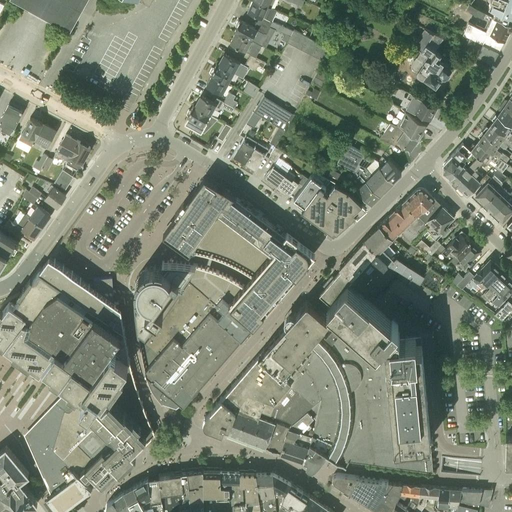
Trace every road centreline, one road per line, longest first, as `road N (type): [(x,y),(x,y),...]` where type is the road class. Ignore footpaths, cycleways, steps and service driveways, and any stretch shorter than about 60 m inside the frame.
road 1 (residential): [(511,478),(494,477),(495,454),(441,440),(429,335),(323,258),(333,247)]
road 2 (residential): [(333,247),(156,135)]
road 3 (residential): [(0,290),(20,277),(123,140)]
road 4 (residential): [(156,135),(227,0)]
road 5 (residential): [(420,166),(511,47)]
road 6 (residential): [(123,140),(0,76)]
road 7 (residential): [(511,253),(420,166)]
